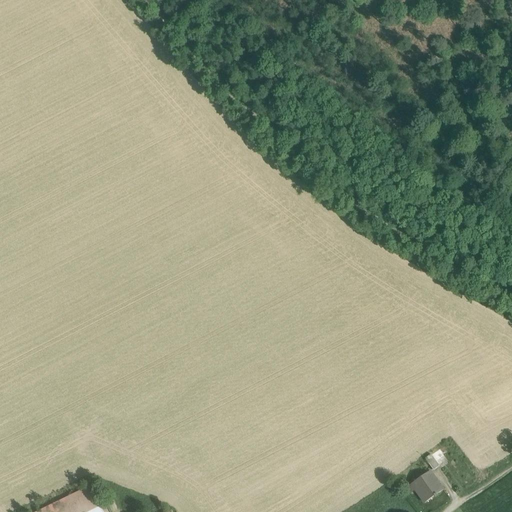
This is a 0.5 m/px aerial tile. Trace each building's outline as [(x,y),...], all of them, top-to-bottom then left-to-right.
[(437,461),(445,456),(440,449),(432,453),(437,461)] [(440,466),(432,455),(425,460),(434,471),(440,466)] [(430,471),(412,485),(416,490),(425,503),(434,497),(435,497),(437,496),(437,495),(444,490),(430,471)] [(411,485),(407,488),(411,494),(416,490),(412,485),(411,485)] [(103,511),(91,487),(39,511),(103,511)]
